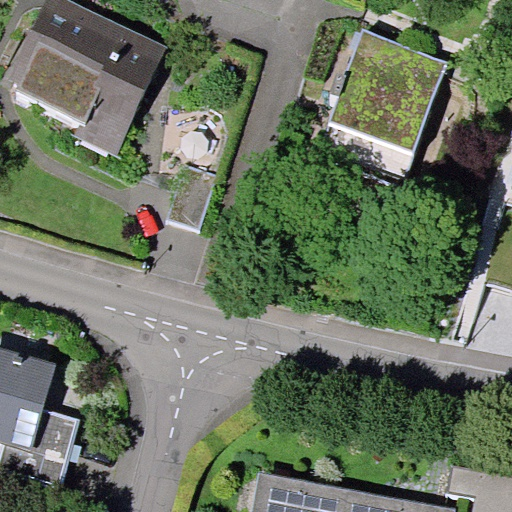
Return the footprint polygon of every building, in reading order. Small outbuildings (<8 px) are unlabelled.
[(359,16),(364,0),(340,0),(359,6),(356,15),(359,16)] [(85,117),(123,134),(156,64),(44,13),(10,85),(84,119),(85,117)] [(443,72),(358,41),(339,93),(332,91),(325,110),(332,112),(314,164),(399,195),(443,72)] [(218,183),(189,174),(174,222),(203,231),(218,183)] [(0,482),(54,497),(67,449),(72,429),(34,418),(45,379),(0,365),(0,482)] [(511,511),(511,479),(451,469),(447,492),(474,497),(471,511),(511,511)] [(453,511),(454,511),(259,475),(252,511),(453,511)]
